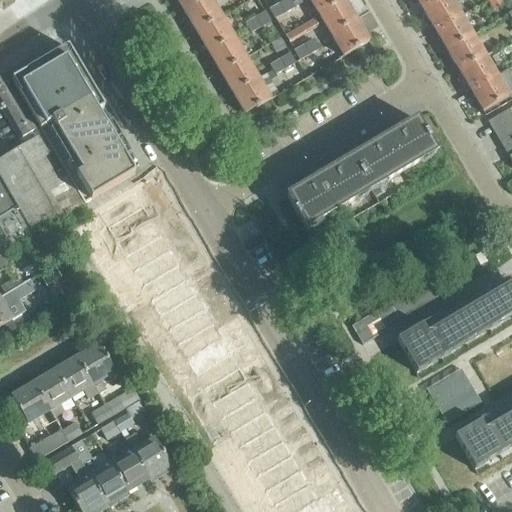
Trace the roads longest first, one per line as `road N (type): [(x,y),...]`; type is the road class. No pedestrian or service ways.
road 1 (residential): [(203,211),(384,511)]
road 2 (residential): [(203,211),(424,81)]
road 3 (residential): [(80,0),(203,211)]
road 4 (residential): [(511,212),(495,204),(424,81)]
